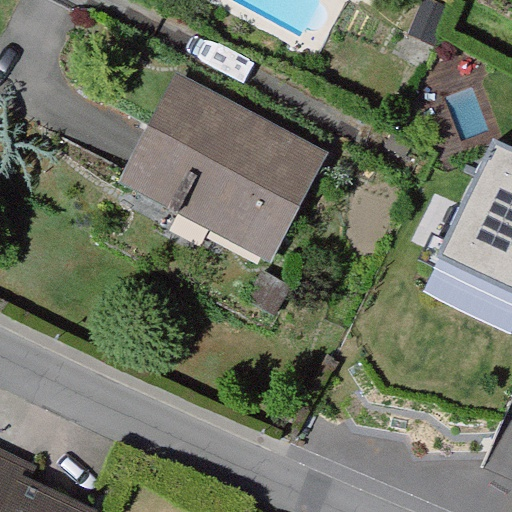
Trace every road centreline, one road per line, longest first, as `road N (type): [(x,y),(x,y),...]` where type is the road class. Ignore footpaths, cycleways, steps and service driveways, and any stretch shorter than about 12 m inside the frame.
road 1 (residential): [(0,353),(362,511)]
road 2 (residential): [(349,142),(80,0)]
